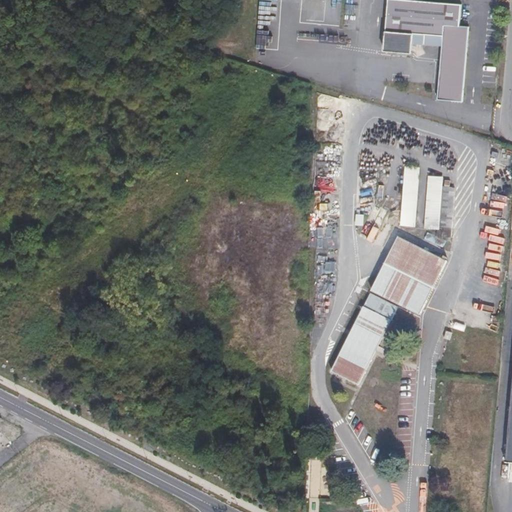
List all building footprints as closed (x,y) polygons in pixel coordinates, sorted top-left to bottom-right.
[(462,0),(460,0),(388,0),(385,50),(414,51),(414,41),(415,30),(445,32),(444,43),(440,97),(464,99),(470,23),(461,22),(462,0)] [(445,32),(415,30),(414,41),(444,43),(445,32)] [(402,225),(416,226),(419,166),(405,165),(402,225)] [(443,177),(427,176),(423,229),(439,230),(443,177)] [(446,261),(399,238),(373,291),(421,315),(423,310),(446,261)] [(334,252),(315,252),(315,267),(334,267),(334,252)] [(393,320),(365,306),(331,372),(360,386),(393,320)]
